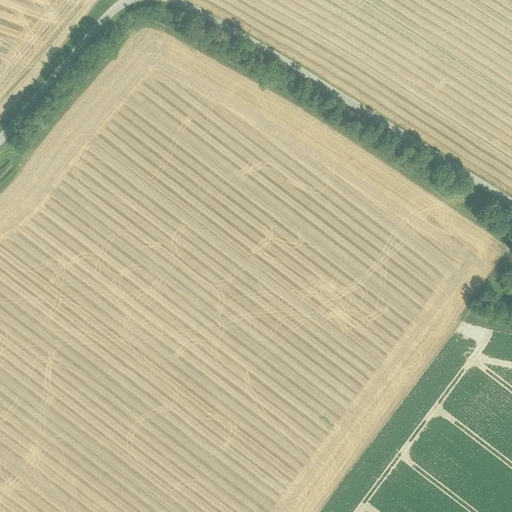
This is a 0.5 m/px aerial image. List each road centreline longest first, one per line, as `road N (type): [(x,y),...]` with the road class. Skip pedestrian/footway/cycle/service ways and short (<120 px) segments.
road 1 (unclassified): [(511,203),(172,0)]
road 2 (unclassified): [(129,0),(103,19),(0,138)]
